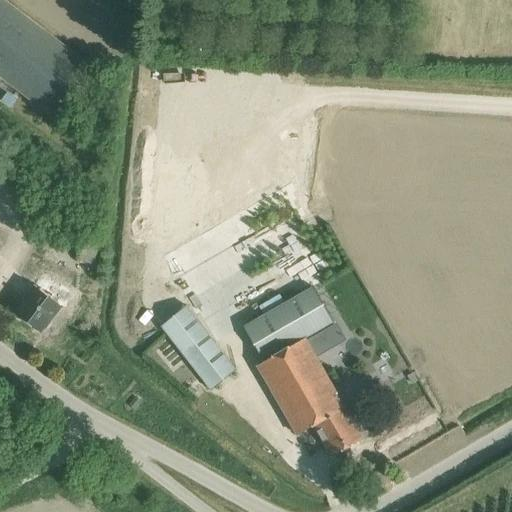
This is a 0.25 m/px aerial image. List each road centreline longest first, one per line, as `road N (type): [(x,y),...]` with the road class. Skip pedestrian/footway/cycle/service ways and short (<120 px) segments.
road 1 (unclassified): [(263,511),(116,439)]
road 2 (unclassified): [(374,511),(511,432)]
road 3 (unclassified): [(116,439),(0,352)]
